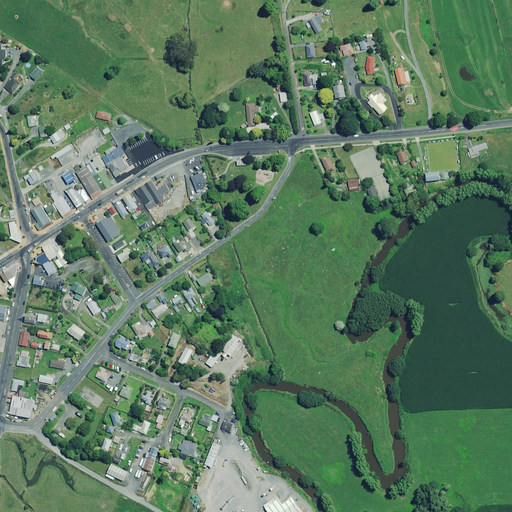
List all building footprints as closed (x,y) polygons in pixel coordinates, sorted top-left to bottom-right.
[(316,21),(315,18),(310,21),(316,34),(322,31),(319,25),(322,24),(319,19),(316,21)] [(352,50),(350,44),(340,46),(341,51),(343,50),(344,56),(354,53),(353,50),(352,50)] [(315,57),(315,45),(307,45),(307,58),(315,57)] [(365,67),(367,75),(371,74),(371,75),(373,75),(372,74),(375,73),(375,71),(379,71),(378,68),(374,69),(374,67),(375,58),(367,56),(365,67)] [(37,67),(30,75),(29,75),(27,78),(29,80),(32,77),(36,80),(43,72),(37,67)] [(404,72),(402,68),(394,70),(398,85),(403,84),(403,85),(407,84),(404,72)] [(18,76),(15,73),(4,87),(13,94),(21,84),(15,79),(18,76)] [(304,74),(305,86),(312,85),(312,79),(313,79),(313,85),(318,84),(317,75),(311,75),(311,73),(304,74)] [(346,97),(343,82),(335,84),(336,86),(333,87),(336,99),(346,97)] [(387,99),(374,87),(363,99),(381,116),(389,107),(384,102),(387,99)] [(246,103),(249,125),(254,124),(253,111),(261,110),(260,105),(252,106),(252,102),(246,103)] [(110,114),(98,111),(96,118),(109,121),(110,114)] [(318,115),(317,111),(310,114),(315,126),(321,123),(320,120),(325,118),(323,114),(318,115)] [(37,126),(36,116),(27,117),(29,127),(37,126)] [(47,136),(45,128),(39,129),(41,138),(47,136)] [(66,137),(61,130),(51,136),(55,143),(66,137)] [(469,152),(465,153),(466,155),(468,154),(469,157),(478,154),(478,152),(487,149),(485,143),(468,149),(469,152)] [(72,149),(70,145),(51,157),(52,159),(56,157),(57,158),(72,149)] [(110,166),(116,176),(120,173),(119,170),(126,166),(120,155),(123,152),(122,150),(119,146),(102,156),(108,167),(110,166)] [(404,160),(408,158),(405,150),(397,152),(401,163),(404,162),(404,160)] [(329,155),(322,158),(327,169),(330,167),(331,169),(335,168),(329,155)] [(106,166),(100,156),(94,159),(101,170),(106,166)] [(77,171),(93,197),(104,191),(102,189),(93,175),(87,165),(77,171)] [(93,175),(102,189),(112,183),(103,169),(93,175)] [(29,178),(31,182),(39,177),(35,170),(31,173),(33,176),(29,178)] [(76,180),(70,172),(63,176),(69,184),(76,180)] [(192,176),(197,189),(204,186),(203,182),(206,181),(202,172),(192,176)] [(425,174),(426,182),(447,180),(447,172),(425,174)] [(359,188),(358,178),(349,180),(350,189),(359,188)] [(151,179),(136,188),(148,208),(163,198),(151,179)] [(403,189),(407,197),(417,192),(413,184),(403,189)] [(66,195),(74,207),(82,202),(76,191),(73,187),(67,190),(69,193),(66,195)] [(76,191),(82,202),(90,198),(83,188),(81,189),(80,188),(76,191)] [(377,197),(374,188),(366,191),(370,200),(377,197)] [(62,214),(71,208),(63,195),(60,197),(56,191),(52,194),(56,200),(54,201),(62,214)] [(123,197),(130,209),(137,205),(130,193),(123,197)] [(41,203),(37,198),(32,201),(35,206),(41,203)] [(114,203),(122,216),(128,212),(120,199),(114,203)] [(44,207),(48,213),(52,211),(53,212),(56,209),(52,203),(44,207)] [(38,228),(50,220),(40,204),(31,210),(38,221),(35,223),(38,228)] [(210,224),(215,220),(206,210),(202,214),(204,216),(202,218),(205,222),(207,220),(210,224)] [(96,223),(108,241),(118,234),(116,232),(119,229),(111,218),(106,217),(96,223)] [(184,221),(189,229),(195,225),(191,217),(184,221)] [(10,236),(20,240),(15,220),(9,221),(11,235),(10,236)] [(149,227),(146,222),(140,226),(142,231),(149,227)] [(54,240),(42,248),(45,253),(49,260),(57,255),(59,259),(54,262),(59,269),(66,264),(57,251),(60,250),(54,240)] [(187,250),(192,246),(189,240),(185,242),(183,240),(178,243),(177,241),(174,242),(180,251),(185,247),(187,250)] [(158,248),(162,256),(168,253),(169,255),(172,254),(167,243),(158,248)] [(118,254),(122,261),(130,256),(131,258),(134,257),(127,246),(123,249),(124,250),(118,254)] [(151,267),(160,261),(153,250),(151,251),(150,249),(140,255),(144,260),(146,259),(151,267)] [(49,275),(56,270),(51,262),(47,264),(46,262),(49,260),(45,253),(37,258),(40,264),(43,265),(49,275)] [(1,273),(6,281),(16,274),(16,264),(1,273)] [(213,279),(209,273),(198,281),(201,287),(213,279)] [(35,274),(33,284),(43,285),(43,278),(41,278),(41,275),(35,274)] [(6,283),(3,277),(0,279),(0,292),(9,287),(7,283),(6,283)] [(86,287),(74,281),(70,288),(76,291),(74,296),(80,299),(86,287)] [(196,295),(192,288),(188,290),(189,291),(184,295),(192,308),(195,306),(191,299),(196,295)] [(118,298),(114,292),(110,295),(117,305),(114,307),(116,310),(123,305),(121,303),(124,300),(121,296),(118,298)] [(167,302),(162,294),(157,297),(161,302),(163,301),(165,304),(167,302)] [(178,296),(177,295),(175,296),(176,297),(172,300),(176,305),(177,304),(178,306),(184,302),(180,297),(179,295),(178,296)] [(100,309),(94,299),(87,304),(94,313),(100,309)] [(156,305),(153,301),(146,306),(149,310),(156,305)] [(169,309),(166,304),(163,306),(163,305),(152,311),(156,318),(169,309)] [(48,316),(39,314),(38,321),(47,323),(48,316)] [(85,331),(74,322),(69,330),(80,338),(85,331)] [(147,333),(140,322),(132,327),(140,339),(144,337),(143,335),(147,333)] [(30,332),(22,331),(19,342),(28,344),(30,332)] [(181,336),(173,333),(170,339),(170,340),(167,339),(165,343),(169,345),(175,348),(181,336)] [(224,349),(233,354),(242,341),(233,335),(224,349)] [(129,342),(121,337),(120,339),(119,338),(116,343),(117,344),(116,346),(121,349),(122,348),(125,349),(129,342)] [(193,351),(185,347),(179,362),(186,365),(193,351)] [(29,352),(22,351),(21,356),(20,355),(19,361),(18,361),(17,366),(30,368),(31,364),(29,363),(30,357),(28,357),(29,352)] [(211,353),(205,362),(212,367),(220,353),(216,351),(214,354),(211,353)] [(131,353),(129,359),(136,362),(138,355),(131,353)] [(106,371),(102,368),(100,373),(98,372),(96,377),(103,381),(101,383),(104,385),(108,377),(107,376),(108,374),(105,373),(106,371)] [(18,389),(22,390),(23,386),(24,381),(14,379),(11,390),(17,392),(18,389)] [(133,389),(127,386),(127,388),(124,386),(120,395),(129,399),(133,389)] [(145,400),(147,401),(146,403),(150,404),(153,397),(150,396),(152,393),(148,391),(146,396),(143,395),(142,399),(143,399),(141,403),(144,404),(145,400)] [(31,416),(35,400),(13,395),(9,411),(31,416)] [(171,401),(161,397),(157,408),(162,409),(166,410),(167,408),(168,408),(171,401)] [(186,421),(189,423),(194,411),(190,409),(187,415),(183,413),(181,419),(179,425),(181,426),(181,427),(183,428),(186,421)] [(121,424),(117,412),(111,414),(114,426),(121,424)] [(212,427),(209,426),(211,420),(217,422),(219,417),(213,415),(212,417),(206,415),(205,418),(202,417),(201,420),(201,419),(199,423),(208,427),(207,430),(211,432),(212,427)] [(151,423),(145,421),(142,428),(134,424),(133,429),(146,435),(151,423)] [(233,425),(224,421),(221,429),(230,432),(233,425)] [(62,429),(58,426),(56,429),(54,433),(58,435),(62,429)] [(181,429),(180,432),(181,433),(181,434),(189,438),(191,433),(181,429)] [(114,436),(112,441),(106,438),(102,450),(108,452),(110,446),(112,447),(114,442),(118,443),(120,438),(114,436)] [(197,445),(184,439),(182,445),(180,444),(178,449),(182,450),(181,453),(199,460),(200,456),(194,454),(197,445)] [(220,442),(213,440),(204,463),(212,466),(220,442)] [(123,444),(120,443),(117,453),(124,456),(125,454),(129,455),(131,449),(123,445),(123,444)] [(150,470),(159,448),(152,445),(143,467),(150,470)] [(171,460),(162,457),(159,463),(164,464),(169,466),(171,460)] [(128,472),(111,464),(107,472),(124,480),(128,472)] [(301,511),(304,511),(292,495),(282,503),(276,495),(264,504),(269,511),(301,511)]
